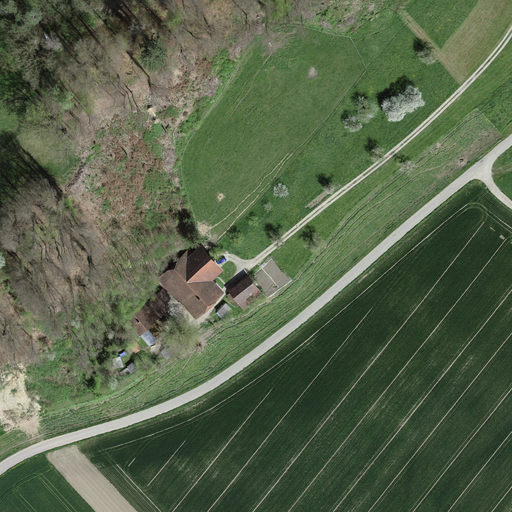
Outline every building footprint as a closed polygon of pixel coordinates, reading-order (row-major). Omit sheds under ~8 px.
[(198,310),(217,292),(203,277),(216,264),(202,249),(194,256),(190,252),(165,275),(198,310)] [(240,303),(259,289),(249,277),(231,292),(240,303)] [(161,290),(144,306),(154,317),(167,305),(165,303),(169,299),(161,290)] [(226,303),(218,311),(223,316),(231,308),(226,303)] [(142,328),(149,322),(138,309),(130,315),(142,328)] [(133,340),(129,344),(136,351),(140,347),(133,340)] [(134,362),(128,366),(131,371),(137,366),(134,362)]
